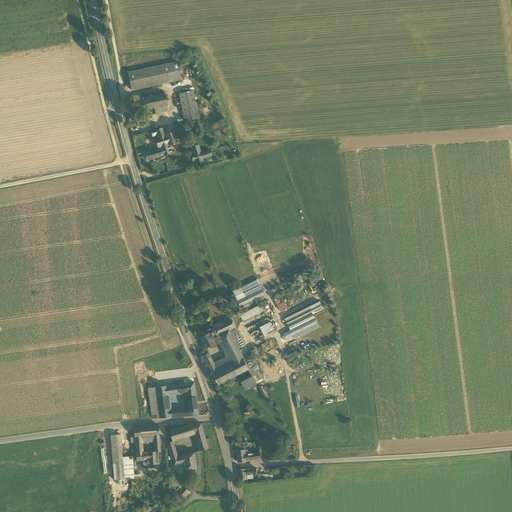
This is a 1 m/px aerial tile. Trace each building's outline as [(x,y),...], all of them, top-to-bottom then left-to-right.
[(127,73),(131,90),(180,80),(177,62),(127,73)] [(178,94),(185,121),(199,118),(193,90),(178,94)] [(169,111),(167,106),(165,93),(134,100),(136,113),(141,112),(142,116),(152,114),(159,113),(169,111)] [(155,138),(156,142),(167,139),(165,134),(166,134),(163,127),(151,131),(153,138),(155,138)] [(158,148),(160,156),(172,153),(169,145),(177,143),(173,132),(166,134),(165,134),(167,139),(156,142),(158,148)] [(202,158),(207,157),(206,152),(210,151),(210,150),(200,153),(198,145),(191,147),(193,155),(191,156),(193,161),(195,161),(196,165),(203,163),(202,158)] [(145,152),(147,160),(160,156),(158,148),(145,152)] [(315,270),(298,279),(300,283),(309,279),(317,275),(315,270)] [(233,291),(238,301),(246,297),(244,293),(261,285),(258,279),(233,291)] [(311,282),(309,279),(300,283),(297,284),(299,288),(311,282)] [(244,293),(246,297),(262,289),(261,285),(244,293)] [(238,301),(240,306),(265,295),(264,292),(262,289),(246,297),(238,301)] [(285,319),(288,325),(311,313),(312,315),(324,309),(320,301),(285,319)] [(261,305),(240,315),(243,321),(264,311),(261,305)] [(288,325),(293,336),(317,324),(312,315),(311,313),(288,325)] [(223,345),(229,356),(239,350),(229,330),(236,327),(232,320),(222,325),(221,325),(214,329),(215,331),(213,332),(217,338),(219,337),(222,342),(223,345)] [(271,322),(260,327),(265,337),(276,332),(271,322)] [(319,328),(317,324),(293,336),(295,339),(319,328)] [(251,357),(236,327),(229,330),(239,350),(241,354),(249,369),(256,366),(251,357)] [(201,338),(206,348),(216,343),(216,345),(222,342),(219,337),(217,338),(213,332),(211,333),(201,338)] [(229,356),(231,359),(241,354),(239,350),(229,356)] [(204,356),(209,367),(214,364),(209,353),(204,356)] [(233,364),(218,372),(213,375),(219,385),(248,370),(249,369),(241,354),(231,359),(233,364)] [(229,356),(214,364),(216,367),(218,372),(233,364),(231,359),(229,356)] [(253,376),(257,384),(263,380),(258,371),(259,370),(257,365),(256,366),(249,369),(248,370),(251,377),(253,376)] [(257,384),(253,376),(251,377),(241,382),(245,390),(257,384)] [(194,382),(171,385),(172,395),(186,393),(186,392),(195,391),(194,382)] [(160,418),(170,418),(169,409),(167,395),(166,386),(156,387),(160,414),(160,418)] [(269,398),(263,386),(259,388),(265,400),(269,398)] [(156,415),(160,414),(156,387),(148,388),(151,416),(156,415)] [(187,408),(187,410),(197,408),(195,391),(186,392),(186,393),(188,408),(187,408)] [(170,418),(183,417),(182,408),(169,409),(170,418)] [(197,408),(187,410),(187,416),(198,416),(197,408)] [(172,441),(194,434),(191,424),(169,431),(172,441)] [(194,434),(198,445),(206,442),(205,439),(201,424),(191,424),(194,434)] [(133,428),(134,436),(142,435),(142,438),(149,437),(153,437),(159,436),(158,425),(133,428)] [(110,435),(113,465),(123,464),(122,457),(120,434),(110,435)] [(135,443),(136,457),(136,461),(143,461),(143,466),(147,466),(147,464),(146,452),(143,453),(142,443),(142,438),(142,435),(134,436),(134,437),(135,443)] [(209,438),(205,439),(206,442),(198,445),(199,451),(199,452),(200,451),(212,448),(209,438)] [(177,456),(172,441),(167,443),(174,467),(183,464),(183,461),(187,461),(185,454),(181,455),(177,456)] [(237,451),(245,450),(245,443),(236,443),(237,451)] [(247,461),(246,454),(245,450),(237,451),(238,462),(247,461)] [(146,452),(147,464),(158,464),(158,452),(158,451),(155,452),(146,452)] [(259,452),(246,454),(247,461),(260,459),(259,452)] [(183,464),(185,471),(196,468),(194,453),(185,454),(187,461),(183,461),(183,464)] [(132,457),(122,457),(123,464),(124,479),(134,478),(134,475),(133,461),(132,457)] [(124,479),(123,464),(113,465),(114,480),(124,479)] [(254,475),(254,474),(254,469),(246,469),(239,470),(240,480),(247,479),(247,475),(254,475)] [(169,477),(169,486),(181,486),(181,478),(181,476),(169,477)] [(186,489),(181,496),(185,500),(191,493),(186,489)]
